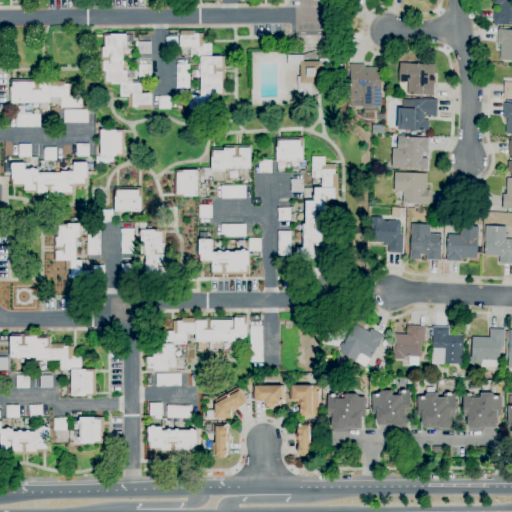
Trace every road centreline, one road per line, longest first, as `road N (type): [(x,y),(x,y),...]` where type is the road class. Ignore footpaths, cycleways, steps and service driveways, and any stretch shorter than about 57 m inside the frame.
road 1 (residential): [(0,320),(130,321),(130,301),(315,303)]
road 2 (residential): [(0,17),(306,16)]
road 3 (secondary): [(263,487),(0,491)]
road 4 (residential): [(130,321),(131,490)]
road 5 (secondary): [(426,486),(263,487)]
road 6 (residential): [(459,0),(468,159)]
road 7 (residential): [(511,296),(391,293)]
